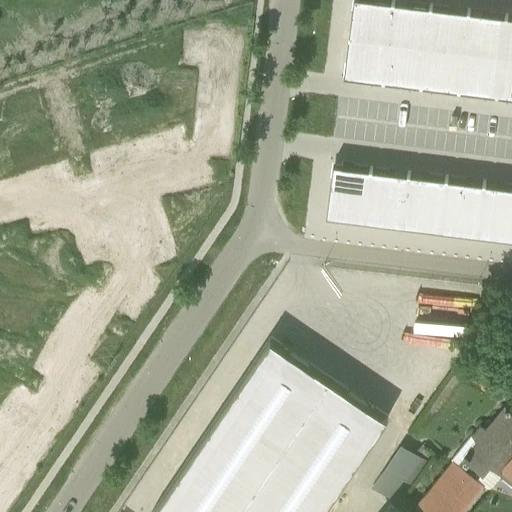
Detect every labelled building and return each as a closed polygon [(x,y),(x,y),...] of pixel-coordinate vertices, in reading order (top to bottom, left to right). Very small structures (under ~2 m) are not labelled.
[(355,0),(346,73),(511,94),(511,14),(393,0),(355,0)] [(511,237),(511,184),(333,162),(327,214),(511,237)] [(271,336),(152,511),(323,511),(388,416),(271,336)] [(511,402),(506,402),(506,406),(488,430),(482,428),(482,427),(476,435),(472,435),(460,449),(453,458),(485,483),(489,487),(492,486),(500,476),(511,486),(511,402)] [(426,460),(403,444),(373,487),(396,503),(426,460)] [(416,453),(426,460),(431,452),(423,446),(416,453)] [(454,460),(417,505),(425,511),(459,511),(483,484),(483,483),(455,459),(454,460)]
